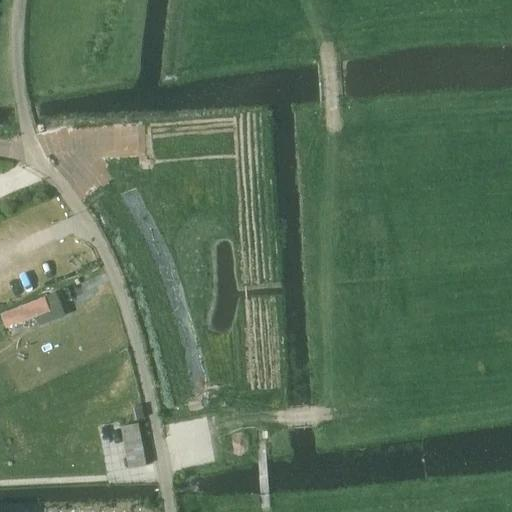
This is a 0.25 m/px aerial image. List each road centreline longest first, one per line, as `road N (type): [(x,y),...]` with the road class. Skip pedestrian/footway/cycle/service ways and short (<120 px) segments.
road 1 (unclassified): [(169,511),(122,298),(96,235),(33,155)]
road 2 (unclassified): [(33,155),(18,81),(19,0)]
